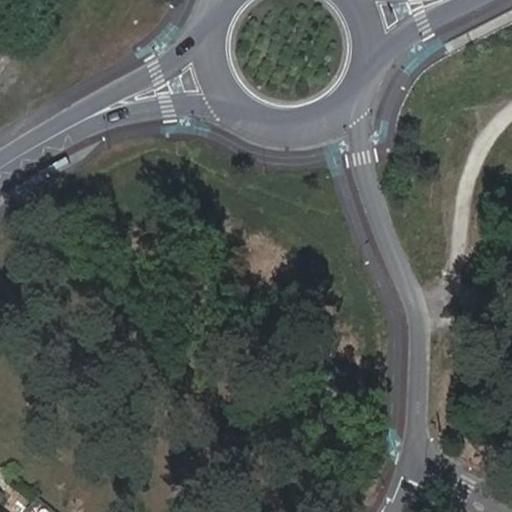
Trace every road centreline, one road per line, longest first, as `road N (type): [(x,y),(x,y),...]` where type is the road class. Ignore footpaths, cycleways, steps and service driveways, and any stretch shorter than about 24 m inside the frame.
road 1 (residential): [(413,462),(417,315),(367,177),(358,96)]
road 2 (secondary): [(64,130),(161,103),(232,109)]
road 3 (secondary): [(203,31),(64,130)]
road 4 (secondary): [(232,109),(252,122),(298,130),(341,113),(358,96)]
